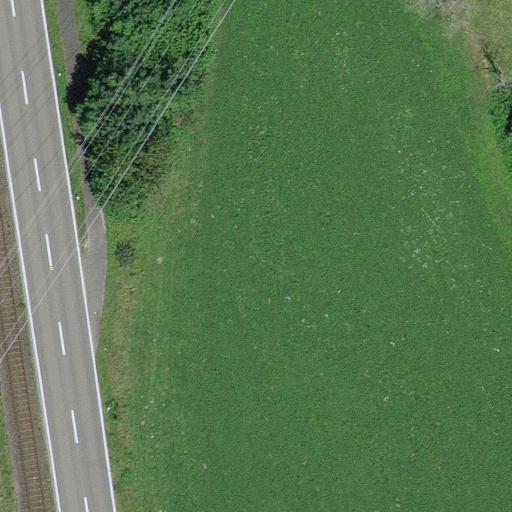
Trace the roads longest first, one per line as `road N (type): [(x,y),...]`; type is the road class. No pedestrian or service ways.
road 1 (primary): [(12,0),(82,511)]
road 2 (track): [(57,341),(92,244),(56,0)]
